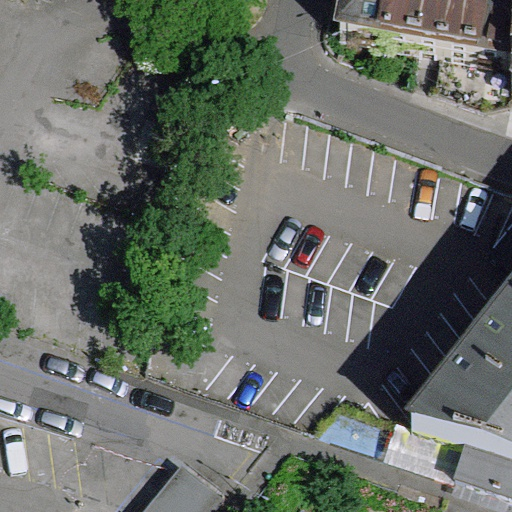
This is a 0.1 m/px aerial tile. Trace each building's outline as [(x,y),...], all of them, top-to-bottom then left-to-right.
[(511,76),(511,0),(352,0),(344,46),(444,64),(511,76)] [(511,76),(444,64),(437,99),(488,119),(511,113),(511,76)] [(511,318),(413,441),(468,460),(511,475),(511,318)] [(511,508),(511,475),(468,460),(456,490),(511,508)] [(142,511),(229,511),(235,507),(181,467),(142,511)]
